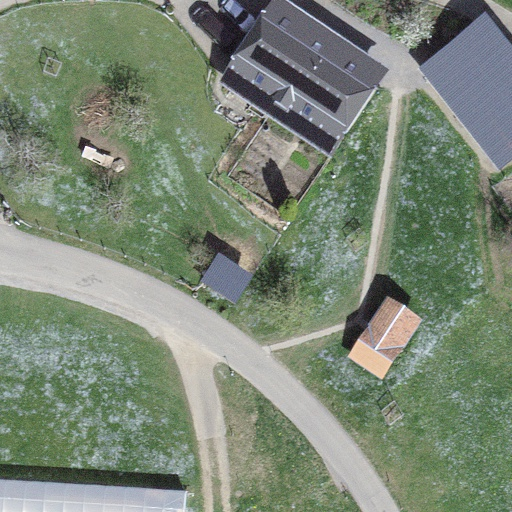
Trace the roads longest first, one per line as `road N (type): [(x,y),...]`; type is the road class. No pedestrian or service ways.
road 1 (unclassified): [(377,511),(298,404),(187,317),(119,280),(0,252)]
road 2 (track): [(187,317),(214,511)]
